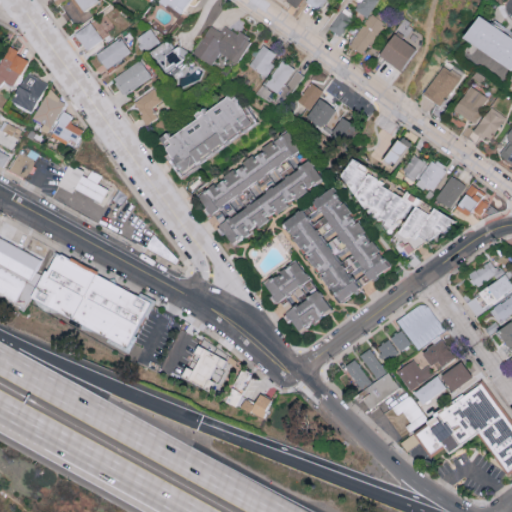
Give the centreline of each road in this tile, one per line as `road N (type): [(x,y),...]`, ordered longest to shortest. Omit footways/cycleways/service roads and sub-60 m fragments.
road 1 (residential): [(220,313),(205,257),(18,0)]
road 2 (residential): [(511,191),(253,0)]
road 3 (motorway): [(268,511),(0,356)]
road 4 (motorway): [(451,511),(199,423)]
road 5 (residential): [(298,373),(474,236),(511,223)]
road 6 (motorway): [(199,423),(0,349)]
road 7 (secondary): [(179,291),(0,192)]
road 8 (motorway): [(16,421),(182,511)]
road 9 (motorway): [(16,421),(158,511)]
road 10 (residential): [(511,392),(425,274)]
road 11 (secondary): [(298,373),(179,291)]
road 12 (secondary): [(424,485),(327,399)]
